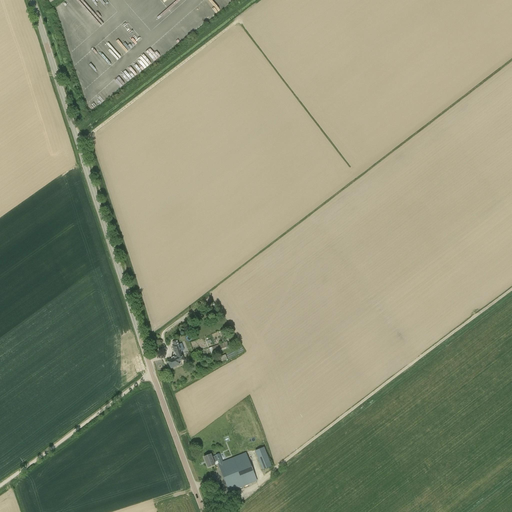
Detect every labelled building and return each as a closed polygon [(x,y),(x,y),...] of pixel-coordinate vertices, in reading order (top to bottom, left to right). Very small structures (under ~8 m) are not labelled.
[(203,7),(211,17),(221,8),(214,0),(203,0),(202,1),(205,5),(203,7)] [(163,6),(147,19),(150,23),(166,10),(163,6)] [(180,25),(186,35),(196,28),(195,25),(196,25),(191,18),(187,21),(185,18),(180,22),(181,24),(180,25)] [(139,40),(141,38),(134,29),(131,31),(129,29),(121,25),(106,38),(104,40),(111,48),(110,49),(108,51),(105,49),(103,53),(100,52),(101,50),(100,51),(97,47),(80,61),(79,63),(75,66),(84,77),(93,82),(101,75),(103,72),(136,44),(139,40)] [(183,39),(179,34),(176,36),(175,34),(172,36),(169,33),(162,38),(170,48),(183,39)] [(138,61),(139,68),(152,68),(151,53),(142,53),(143,57),(139,57),(139,61),(138,61)] [(97,106),(110,96),(105,89),(92,99),(97,106)] [(180,366),(178,363),(185,360),(177,341),(172,343),(173,346),(172,347),(176,358),(168,361),(171,369),(180,366)] [(220,350),(229,347),(227,341),(218,345),(220,350)] [(264,447),(255,451),(262,471),(272,467),(264,447)] [(215,465),(214,463),(217,461),(218,464),(229,492),(257,481),(246,453),(222,462),(219,454),(215,456),(212,458),(211,455),(203,458),(208,468),(215,465)]
